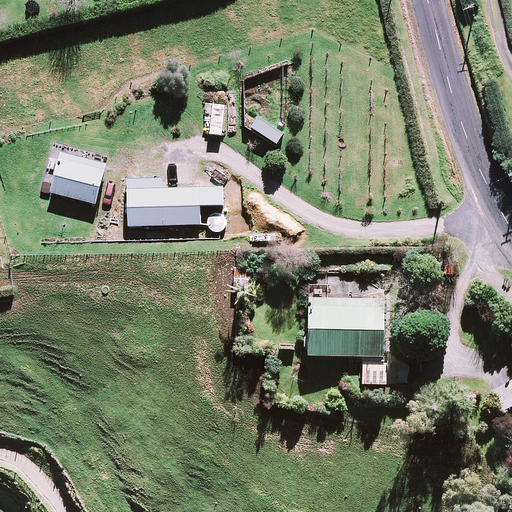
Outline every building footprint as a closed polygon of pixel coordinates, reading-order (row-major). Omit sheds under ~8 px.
[(106,166),(60,154),(50,193),(96,205),(106,166)] [(198,189),(127,189),(128,225),(198,225),(198,189)] [(206,230),(207,232),(208,232),(209,233),(211,234),(213,235),(215,236),(217,236),(219,236),(222,235),(224,234),(225,233),(227,231),(228,229),(229,227),(229,225),(229,223),(229,221),(229,219),(228,217),(226,215),(225,213),(223,212),(221,211),(219,211),(217,210),(214,211),(212,211),(210,212),(208,214),(207,215),(206,217),(205,219),(204,221),(204,224),(204,226),(205,228),(206,230)] [(253,266),(233,266),(233,281),(252,281),(253,266)] [(384,301),(308,298),(307,355),(361,357),(382,358),(384,301)] [(382,358),(361,357),(360,384),(381,385),(382,358)] [(511,406),(511,380),(491,392),(502,412),(511,406)]
